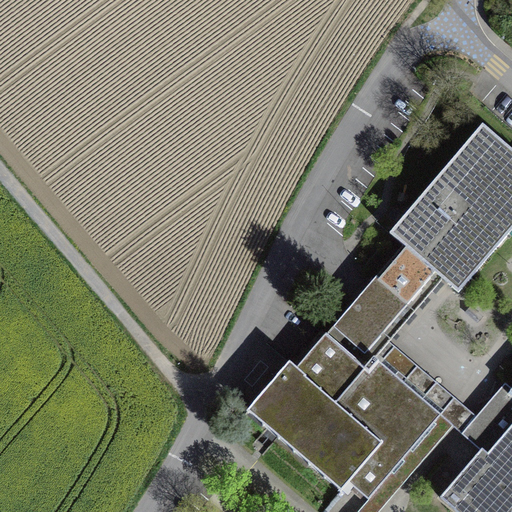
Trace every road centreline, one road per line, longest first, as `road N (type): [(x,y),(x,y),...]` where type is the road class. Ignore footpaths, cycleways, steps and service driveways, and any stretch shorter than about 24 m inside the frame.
road 1 (residential): [(467,32),(415,51),(354,126),(149,511)]
road 2 (track): [(0,173),(201,415)]
